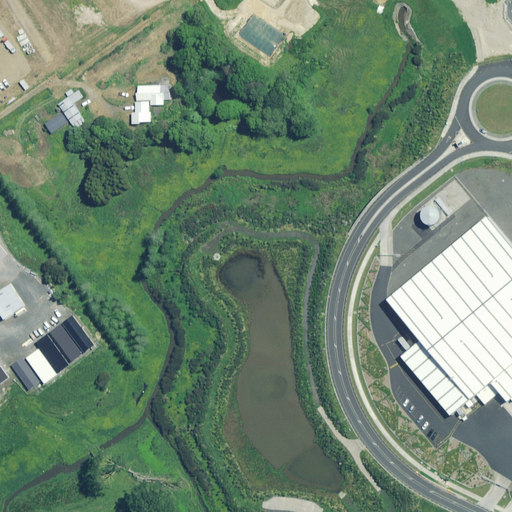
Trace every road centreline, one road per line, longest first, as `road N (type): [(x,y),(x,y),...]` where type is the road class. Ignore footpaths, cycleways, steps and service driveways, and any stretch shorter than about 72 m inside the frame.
road 1 (unclassified): [(355,247),(341,282),(337,335),(357,411),(412,474),(484,511)]
road 2 (unclassified): [(355,247),(379,202),(441,148),(464,113)]
road 3 (unclassified): [(490,146),(449,157),(395,200),(355,247)]
road 4 (unknown): [(130,111),(103,109),(81,92),(51,85),(0,117)]
